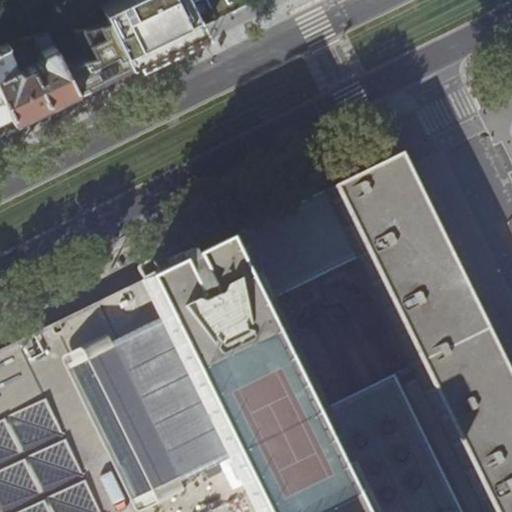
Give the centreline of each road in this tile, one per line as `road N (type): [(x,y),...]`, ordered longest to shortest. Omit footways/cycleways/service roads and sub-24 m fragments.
road 1 (primary): [(0,271),(427,61)]
road 2 (primary): [(382,0),(0,188)]
road 3 (residential): [(427,61),(511,236)]
